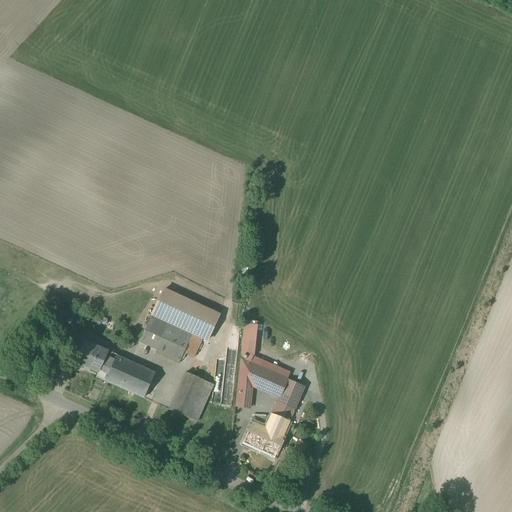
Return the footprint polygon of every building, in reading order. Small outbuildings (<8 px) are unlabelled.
[(218,316),(163,290),(139,342),(157,350),(155,353),(179,364),(184,354),(193,358),(202,339),(207,341),(218,316)] [(289,423),(304,388),(277,376),(251,364),(254,356),(256,336),(244,335),(241,360),(238,395),(236,407),(249,408),(252,387),(279,398),(271,416),(289,423)] [(107,353),(84,343),(76,362),(98,372),(99,370),(109,374),(114,361),(105,357),(107,353)] [(116,357),(114,361),(109,374),(105,381),(143,399),(154,375),(116,357)] [(213,385),(185,373),(169,410),(196,422),(213,385)] [(289,423),(271,416),(265,430),(252,424),(243,444),(274,457),(289,423)] [(307,446),(299,442),(292,459),(301,462),(307,446)]
